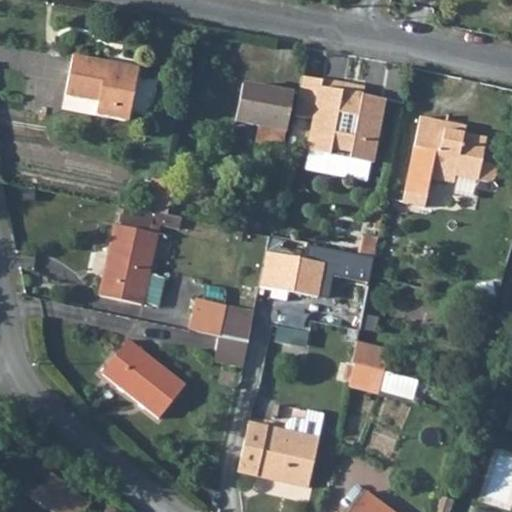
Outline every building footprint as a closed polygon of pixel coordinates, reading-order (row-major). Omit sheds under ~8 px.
[(93,114),(133,122),(143,65),(96,56),(95,61),(72,55),(63,95),(95,102),(93,114)] [(299,74),(290,113),(310,116),(304,142),(368,155),(380,99),(338,90),(341,82),(299,74)] [(282,130),(289,91),(240,81),(231,118),(282,130)] [(451,174),(477,180),(490,181),(491,180),(493,174),(491,168),(487,164),(481,163),(486,139),(443,129),(444,124),(416,117),(400,189),(420,194),(425,177),(449,183),(451,174)] [(368,155),(304,142),(303,149),(366,162),(368,155)] [(142,211),(160,215),(167,184),(148,179),(142,211)] [(133,301),(151,234),(108,223),(92,290),(133,301)] [(315,263),(256,252),(250,281),(310,292),(315,263)] [(326,325),(363,332),(367,307),(330,300),(326,325)] [(220,311),(188,305),(182,330),(213,337),(239,342),(245,310),(221,305),(220,311)] [(285,326),(280,340),(307,349),(312,335),(285,326)] [(239,342),(213,337),(210,352),(221,354),(219,366),(233,368),(239,342)] [(171,384),(114,339),(87,371),(146,417),(171,384)] [(387,350),(355,342),(345,386),(375,394),(387,350)] [(511,404),(506,403),(496,429),(511,434),(511,404)] [(286,418),(278,423),(277,432),(308,441),(315,415),(300,412),(296,421),(286,418)] [(297,487),(308,441),(277,432),(241,423),(229,470),(297,487)] [(22,489),(43,506),(61,483),(49,474),(40,484),(31,478),(22,489)] [(82,511),(88,505),(61,483),(43,506),(50,511),(82,511)] [(378,511),(355,494),(341,511),(378,511)] [(445,511),(448,504),(432,498),(427,511),(445,511)]
